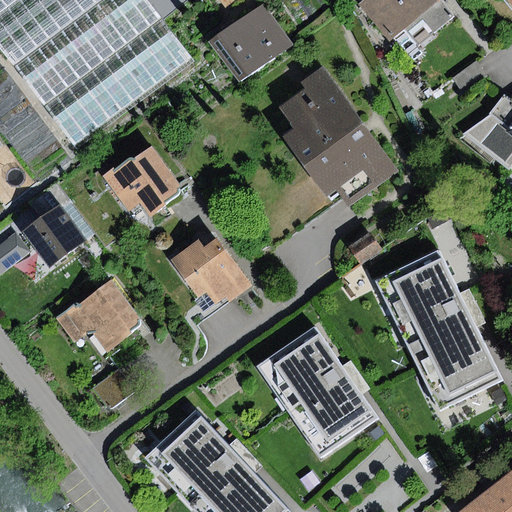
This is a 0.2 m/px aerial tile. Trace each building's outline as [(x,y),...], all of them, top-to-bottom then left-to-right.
[(0,0),(0,46),(13,64),(98,0),(0,0)] [(146,0),(98,0),(13,64),(76,147),(191,60),(162,22),(146,0)] [(190,0),(146,0),(162,22),(190,0)] [(361,0),(356,5),(389,44),(403,32),(416,47),(453,16),(440,0),(437,2),(435,0),(361,0)] [(264,6),(211,43),(240,83),(292,46),(264,6)] [(477,61),(452,79),(462,94),(488,76),(477,61)] [(367,125),(324,65),(299,83),(304,89),(278,108),(294,129),(285,136),(327,195),(335,189),(349,208),(400,172),(367,125)] [(492,115),(463,133),(508,168),(511,163),(511,98),(510,100),(505,96),(492,115)] [(180,187),(151,147),(134,159),(132,158),(130,159),(104,178),(129,210),(139,202),(151,217),(179,196),(181,194),(181,191),(181,189),(180,187)] [(250,220),(272,250),(331,207),(309,177),(250,220)] [(32,203),(43,218),(61,206),(87,242),(95,236),(58,184),(32,203)] [(43,218),(23,233),(50,269),(87,242),(61,206),(43,218)] [(15,233),(0,245),(0,275),(30,252),(15,233)] [(370,233),(348,246),(359,264),(381,250),(370,233)] [(252,286),(217,238),(204,248),(199,240),(170,260),(199,300),(207,294),(215,305),(227,296),(231,301),(252,286)] [(467,312),(438,254),(373,281),(438,411),(502,379),(467,312)] [(75,304),(57,319),(73,343),(96,338),(108,354),(140,327),(141,325),(141,323),(141,320),(112,280),(80,304),(75,304)] [(351,379),(315,330),(261,367),(320,458),(378,418),(351,379)] [(119,369),(93,389),(108,408),(113,408),(136,391),(119,369)] [(290,511),(241,458),(202,415),(151,461),(197,511),(290,511)] [(429,452),(419,458),(428,472),(437,466),(429,452)] [(511,511),(511,472),(493,487),(461,511),(511,511)]
